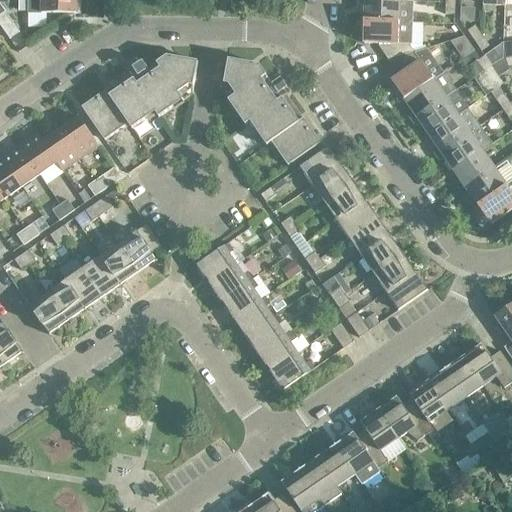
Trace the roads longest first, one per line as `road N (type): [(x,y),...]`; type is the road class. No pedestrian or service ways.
road 1 (residential): [(479,261),(451,314),(273,441)]
road 2 (residential): [(170,298),(215,30)]
road 3 (residential): [(311,56),(452,255),(479,261)]
road 4 (residential): [(0,111),(111,36),(174,25),(215,30)]
road 5 (residential): [(273,441),(170,298)]
road 6 (residential): [(170,298),(55,377)]
road 7 (residential): [(273,441),(170,511)]
